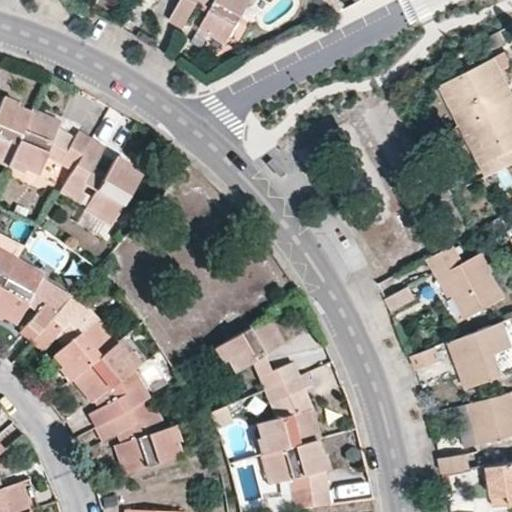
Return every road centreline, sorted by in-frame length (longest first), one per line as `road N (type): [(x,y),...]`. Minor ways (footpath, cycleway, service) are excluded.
road 1 (residential): [(188,122),(254,185),(321,275),(367,372),(405,511)]
road 2 (residential): [(188,122),(433,0)]
road 3 (residential): [(0,25),(108,70),(188,122)]
road 4 (residential): [(79,511),(74,484),(0,384)]
